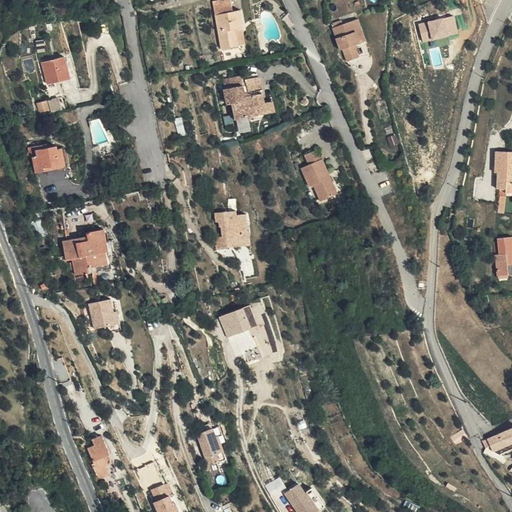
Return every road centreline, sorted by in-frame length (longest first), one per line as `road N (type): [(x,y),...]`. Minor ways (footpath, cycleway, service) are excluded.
road 1 (unknown): [(24,299),(66,317),(96,395),(130,453),(139,455),(151,430),(171,282)]
road 2 (residential): [(427,309),(412,304),(290,0)]
road 3 (residential): [(504,9),(470,82),(435,218),(427,309)]
road 4 (tertiary): [(96,511),(0,232)]
road 5 (residential): [(427,309),(431,342),(478,456),(511,502)]
road 6 (residential): [(124,0),(159,178)]
